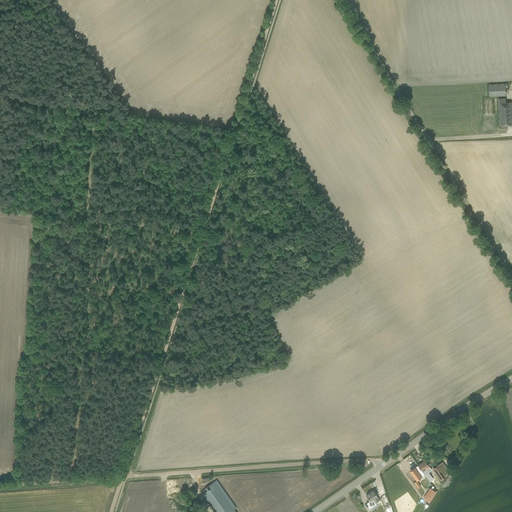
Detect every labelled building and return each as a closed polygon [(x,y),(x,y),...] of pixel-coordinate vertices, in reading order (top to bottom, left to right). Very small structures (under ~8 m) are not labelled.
[(488,84),(489,97),(506,96),(505,87),(507,87),(507,83),(488,84)] [(498,99),(499,121),(500,126),(511,125),(511,102),(506,102),(506,98),(498,99)] [(431,469),(430,467),(429,466),(429,465),(426,461),(425,461),(425,460),(417,465),(424,475),(424,474),(424,475),(431,470),(431,469)] [(448,471),(442,462),(432,469),(440,479),(445,476),(444,475),(448,471)] [(424,475),(417,465),(410,470),(413,474),(414,475),(413,476),(416,480),(417,479),(424,475)] [(204,489),(202,491),(203,493),(202,494),(214,511),(235,511),(234,509),(236,508),(216,480),(204,489)] [(431,489),(424,498),(430,501),(436,492),(431,489)] [(379,500),(373,490),(366,495),(370,501),(372,499),(374,503),(379,500)] [(389,505),(386,496),(380,498),(383,507),(389,505)]
